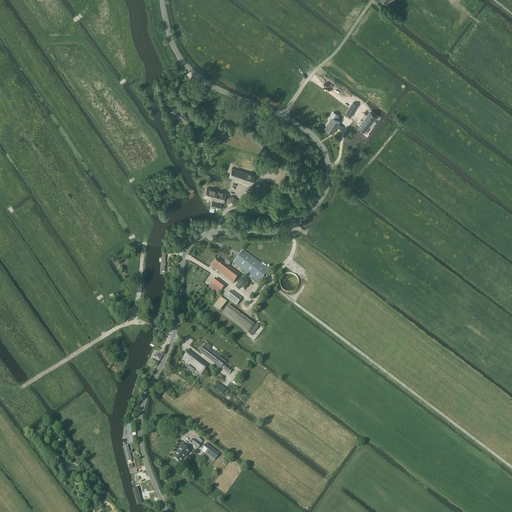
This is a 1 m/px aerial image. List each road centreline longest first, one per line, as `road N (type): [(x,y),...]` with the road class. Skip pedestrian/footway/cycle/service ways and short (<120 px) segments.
road 1 (unclassified): [(164,511),(140,446),(139,417),(173,337),(182,255),(203,235),(289,227),(312,210),(328,176),(311,134),(189,70),(161,0)]
road 2 (track): [(253,302),(267,283),(511,467)]
road 3 (track): [(373,0),(284,116)]
road 4 (track): [(267,283),(292,254),(293,227),(356,266)]
road 5 (track): [(173,337),(129,322),(54,367)]
